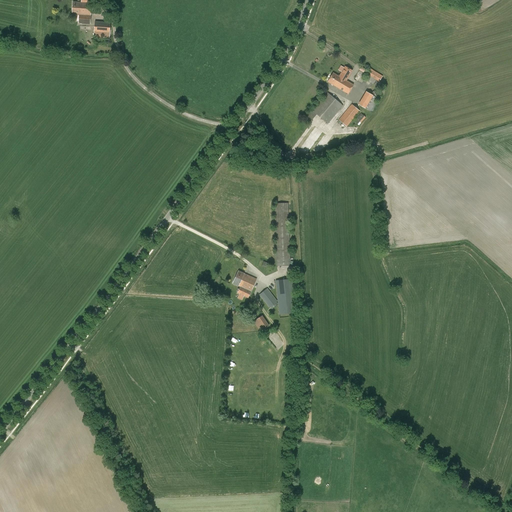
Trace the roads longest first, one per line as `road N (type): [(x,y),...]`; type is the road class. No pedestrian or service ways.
road 1 (secondary): [(0,432),(277,65),(306,0)]
road 2 (track): [(289,511),(301,335),(295,195),(291,166),(255,110)]
road 3 (unknown): [(116,46),(134,77),(164,102),(233,126)]
